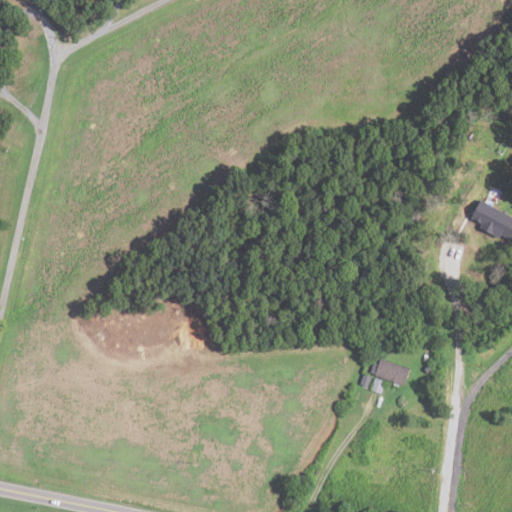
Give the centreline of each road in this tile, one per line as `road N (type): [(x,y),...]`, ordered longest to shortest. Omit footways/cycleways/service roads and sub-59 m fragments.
road 1 (residential): [(0,307),(55,63),(30,0)]
road 2 (secondary): [(136,511),(0,484)]
